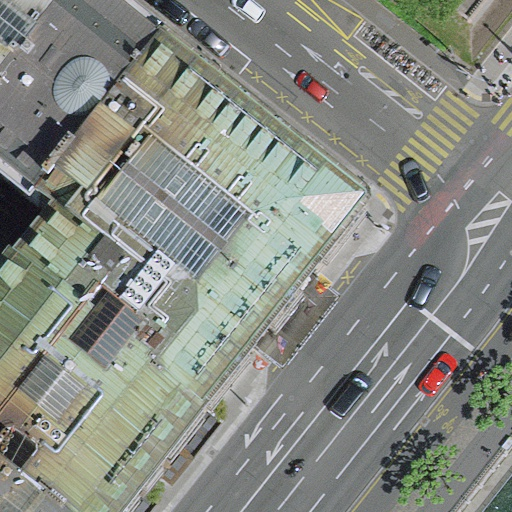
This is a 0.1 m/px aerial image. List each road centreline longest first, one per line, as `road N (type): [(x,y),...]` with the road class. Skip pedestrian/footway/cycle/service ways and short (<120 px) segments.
road 1 (primary): [(277,511),(511,219)]
road 2 (secondary): [(511,208),(246,0)]
